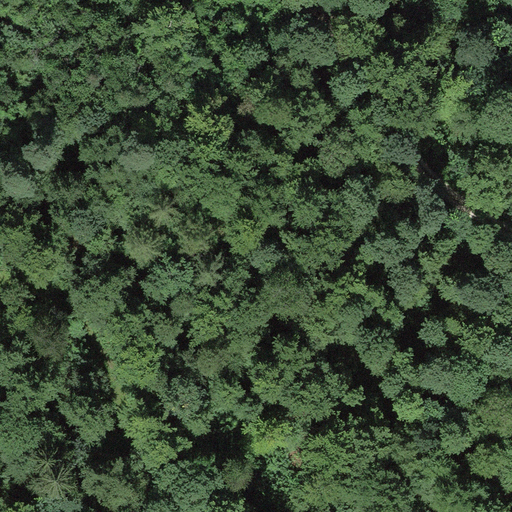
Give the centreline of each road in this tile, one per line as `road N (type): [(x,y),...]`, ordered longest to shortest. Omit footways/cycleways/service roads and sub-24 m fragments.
road 1 (track): [(298,0),(442,197),(511,227)]
road 2 (track): [(0,284),(84,312),(128,377),(190,511)]
road 3 (track): [(128,377),(126,450),(104,494),(80,511)]
